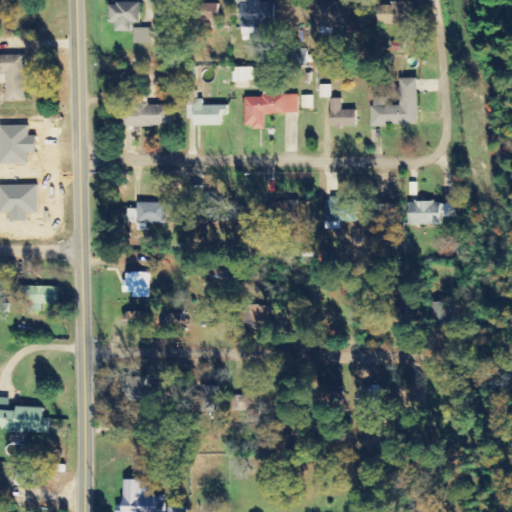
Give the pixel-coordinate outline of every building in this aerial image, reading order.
[(241,4),(241,35),(257,35),(257,25),(275,25),(275,3),(262,3),(261,0),(247,0),(248,4),(241,4)] [(316,2),(315,26),(343,26),(343,3),(316,2)] [(140,23),(140,3),(109,3),(110,24),(116,24),(116,32),(131,32),(131,24),(140,23)] [(378,4),(377,24),(414,24),(414,4),(378,4)] [(204,20),(220,19),(219,5),(203,5),(204,20)] [(152,28),(134,28),(134,44),(152,43),(152,28)] [(0,84),(6,84),(6,102),(26,102),(25,55),(0,55),(0,84)] [(255,82),(255,67),(233,68),(234,82),(255,82)] [(418,126),(418,79),(400,79),(399,107),(387,107),(387,98),(372,98),(371,126),(418,126)] [(330,85),(320,85),(320,98),(330,99),(330,85)] [(228,106),(204,106),(204,99),(198,99),(198,91),(187,91),(187,120),(195,119),(195,127),(222,126),(221,116),(228,116),(228,106)] [(298,96),(245,96),(246,129),(265,129),(264,114),(299,114),(298,96)] [(331,128),(356,127),(356,111),(342,111),(342,99),(330,99),(331,128)] [(171,127),(172,106),(128,105),(127,126),(171,127)] [(325,200),(325,222),(346,222),(346,199),(325,200)] [(299,202),(269,202),(269,222),(299,222),(299,202)] [(442,203),(410,202),(409,225),(441,226),(442,203)] [(166,203),(137,204),(137,212),(129,212),(129,224),(167,223),(166,203)] [(455,218),(455,205),(442,204),(442,218),(455,218)] [(392,224),(392,205),(373,205),(372,223),(392,224)] [(149,298),(150,274),(125,273),(124,294),(133,294),(133,298),(149,298)] [(57,305),(58,287),(20,287),(20,304),(26,304),(26,312),(42,312),(42,305),(57,305)] [(409,297),(398,297),(400,320),(411,320),(409,297)] [(434,303),(433,321),(456,322),(457,304),(434,303)] [(251,326),(266,326),(266,306),(252,306),(251,326)] [(125,321),(146,321),(146,313),(125,312),(125,321)] [(125,401),(158,403),(159,385),(154,385),(154,378),(126,377),(125,401)] [(219,387),(199,386),(198,396),(195,396),(195,405),(202,405),(201,413),(218,413),(219,387)] [(260,423),(260,411),(272,411),(271,392),(246,393),(246,396),(232,396),(233,412),(246,411),(247,423),(260,423)] [(44,409),(9,408),(10,399),(0,398),(0,431),(50,433),(50,419),(43,418),(44,409)] [(165,511),(165,497),(153,497),(153,482),(124,482),(124,507),(117,507),(117,511),(165,511)]
